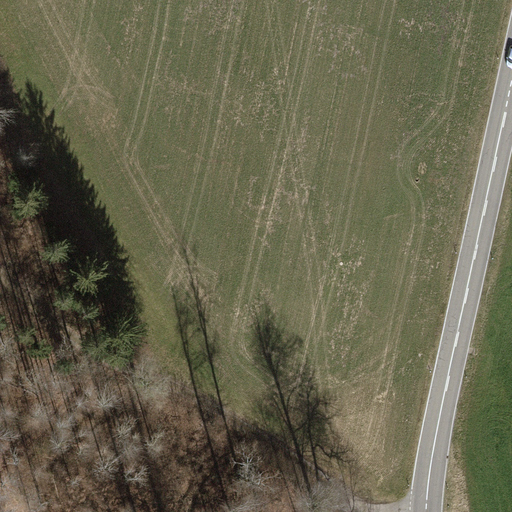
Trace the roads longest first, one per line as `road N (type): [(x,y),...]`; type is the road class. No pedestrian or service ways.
road 1 (track): [(404,511),(299,467),(187,393),(51,321),(0,269)]
road 2 (secondary): [(426,511),(511,82)]
